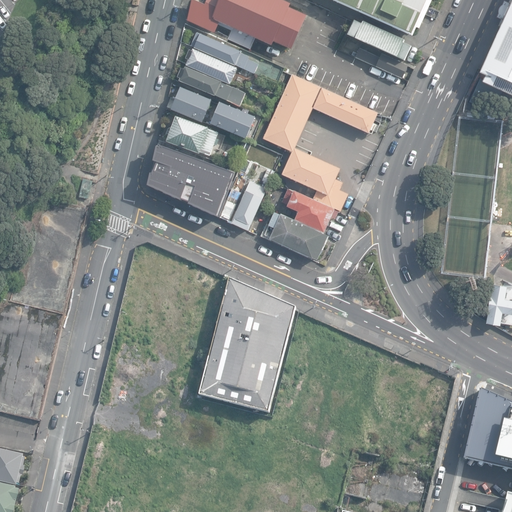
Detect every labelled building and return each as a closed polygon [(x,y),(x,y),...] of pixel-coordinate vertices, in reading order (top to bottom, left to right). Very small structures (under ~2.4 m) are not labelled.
[(292,3),(284,0),(206,0),(205,4),(195,0),(191,0),(187,20),(215,33),(220,22),(233,28),(228,40),(251,49),(256,38),(273,46),(275,42),(293,50),(308,15),(290,7),(292,3)] [(334,0),(413,35),(416,27),(419,29),(432,0),(334,0)] [(511,2),(479,73),(486,77),(484,83),(511,95),(511,2)] [(405,61),(412,46),(404,43),(405,40),(363,21),(362,23),(355,20),(348,34),(405,61)] [(244,52),(201,33),(195,45),(255,72),(261,63),(250,58),(244,52)] [(237,67),(195,48),(190,64),(230,84),(237,67)] [(382,54),(376,66),(403,78),(408,66),(382,54)] [(246,93),(187,67),(181,81),(241,106),(246,93)] [(379,113),(292,74),(264,139),(292,152),(282,174),(317,190),(314,198),(341,211),(349,194),(340,191),(343,182),(336,179),(341,168),(311,155),(313,152),(297,145),(313,108),(369,134),(379,113)] [(212,99),(180,87),(171,110),(203,122),(212,99)] [(256,116),(220,102),(211,125),(247,139),(256,116)] [(210,128),(177,116),(172,128),(168,129),(166,134),(168,139),(167,141),(200,154),(201,152),(210,156),(219,133),(209,129),(210,128)] [(218,214),(234,170),(160,142),(159,145),(157,144),(154,158),(157,159),(154,167),(152,166),(148,183),(181,197),(181,196),(189,199),(188,201),(218,214)] [(511,146),(503,146),(503,178),(498,179),(499,221),(511,221),(511,146)] [(269,186),(275,171),(268,168),(261,182),(269,186)] [(250,181),(240,205),(232,223),(249,231),(268,189),(250,181)] [(299,211),(295,218),(325,232),(332,217),(336,218),(339,212),(335,210),(335,208),(294,190),(294,191),(288,189),(282,202),(288,204),(287,206),(299,211)] [(230,222),(237,204),(228,200),(220,218),(230,222)] [(295,219),(281,213),(281,215),(275,212),(269,225),(275,228),(270,239),(318,260),(329,235),(295,219)] [(296,310),(229,281),(199,397),(269,416),(296,310)] [(502,323),(511,325),(511,284),(505,281),(503,286),(495,285),(494,285),(492,297),(490,297),(488,310),(489,311),(487,321),(487,324),(494,325),(501,326),(502,323)] [(419,365),(406,425),(422,429),(426,413),(433,414),(429,430),(445,434),(459,374),(419,365)] [(511,401),(482,388),(464,457),(511,469),(511,401)] [(0,478),(14,482),(20,452),(0,447),(0,478)] [(429,472),(358,455),(349,494),(420,511),(429,472)] [(0,511),(4,511),(10,511),(15,484),(0,480),(0,511)] [(511,511),(511,493),(508,492),(503,511),(511,511)]
